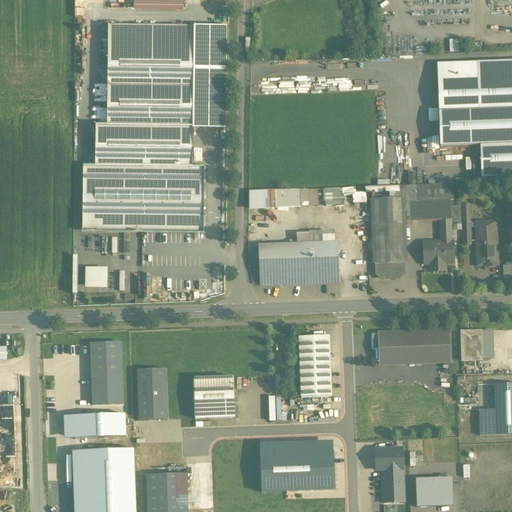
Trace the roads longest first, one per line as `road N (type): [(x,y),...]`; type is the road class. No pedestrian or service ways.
road 1 (residential): [(241,0),(241,310)]
road 2 (tertiary): [(241,310),(32,317)]
road 3 (residential): [(32,317),(39,511)]
road 4 (tertiary): [(511,301),(345,307)]
road 5 (residential): [(350,428),(218,433),(196,441)]
road 6 (residential): [(345,307),(350,428)]
